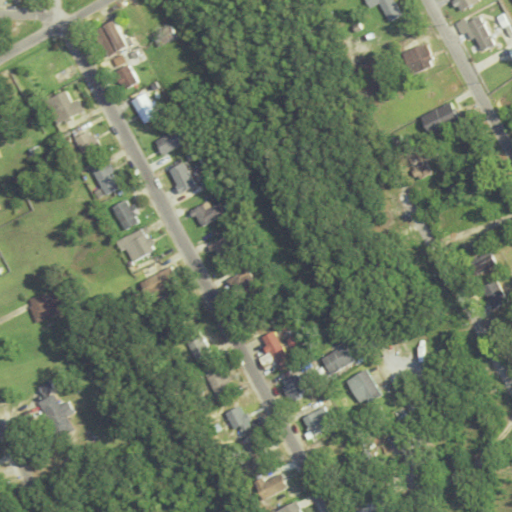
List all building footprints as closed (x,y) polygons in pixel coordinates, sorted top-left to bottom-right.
[(395,0),(403,12),(390,20),(381,2),(371,7),(367,0),(395,0)] [(460,5),(457,6),(454,0),(480,0),(463,10),(460,5)] [(499,15),(505,12),(510,23),(505,26),(499,15)] [(128,43),(121,47),(121,49),(110,55),(103,43),(102,43),(98,36),(99,35),(96,29),(107,23),(107,22),(116,17),(115,15),(119,13),(122,19),(119,20),(128,37),(132,35),(136,42),(130,45),(128,43)] [(496,43),(483,50),(481,46),(482,46),(476,36),(473,38),(469,30),(463,33),(457,22),(467,17),(470,21),(481,13),(492,33),(493,33),(495,36),(493,37),(496,43)] [(154,33),(172,24),(179,36),(160,45),(154,33)] [(431,59),(433,65),(414,73),(413,70),(410,71),(404,57),(406,56),(404,51),(424,43),(425,44),(428,43),(434,58),(431,59)] [(131,52),(138,48),(141,54),(134,58),(131,52)] [(375,60),(390,51),(396,62),(381,71),(375,60)] [(116,67),(126,62),(122,54),(112,59),(116,67)] [(125,82),(123,83),(119,76),(121,75),(118,69),(130,63),(139,81),(128,87),(125,82)] [(74,119),(67,122),(66,119),(59,122),(47,100),(67,89),(74,102),(80,99),(85,109),(72,116),(74,119)] [(134,99),(147,91),(160,114),(147,121),(134,99)] [(423,115),(453,101),(462,120),(432,134),(423,115)] [(160,146),(161,146),(157,140),(180,127),(187,141),(164,154),(160,146)] [(447,142),(471,128),(476,136),(473,138),(476,144),(455,156),(447,142)] [(96,132),(102,144),(85,154),(76,137),(75,135),(76,135),(75,133),(77,131),(78,133),(81,131),(82,133),(89,129),(92,135),(96,132)] [(394,136),(401,133),(405,140),(398,144),(394,136)] [(30,149),(39,145),(41,151),(32,155),(30,149)] [(411,158),(428,148),(432,154),(436,151),(439,156),(434,159),(432,156),(427,159),(434,171),(432,173),(432,174),(430,175),(429,174),(422,178),(420,175),(417,176),(414,170),(416,168),(411,158)] [(187,154),(194,150),(197,157),(190,160),(187,154)] [(179,187),(178,185),(180,184),(172,168),(185,161),(197,184),(181,192),(181,190),(179,191),(178,187),(179,187)] [(112,171),(121,187),(107,194),(93,169),(102,164),(103,167),(111,162),(115,170),(112,171)] [(435,203),(431,195),(428,196),(423,186),(438,177),(448,196),(435,203)] [(436,221),(440,219),(437,213),(462,198),(463,200),(470,195),(478,209),(445,229),(445,228),(441,230),(436,221)] [(140,221),(123,231),(119,225),(123,223),(114,207),(127,199),(131,206),(135,203),(141,213),(137,215),(140,221)] [(219,202),(225,213),(204,225),(197,214),(194,216),(191,211),(209,201),(212,206),(219,202)] [(152,235),(156,243),(153,245),(155,249),(134,261),(127,247),(122,250),(117,240),(130,234),(148,225),(151,232),(148,234),(149,237),(152,235)] [(223,261),(216,249),(213,251),(210,246),(231,233),(241,250),(223,261)] [(470,261),(491,250),(498,263),(477,274),(470,261)] [(139,262),(142,267),(133,273),(130,267),(131,267),(128,262),(131,260),(134,265),(139,262)] [(142,282),(172,266),(180,279),(149,295),(142,282)] [(242,294),(236,282),(231,285),(228,279),(249,267),(259,285),(242,294)] [(480,286),(490,310),(506,303),(496,279),(480,286)] [(59,295),(65,311),(37,322),(31,307),(33,306),(30,299),(46,292),(49,299),(59,295)] [(156,297),(163,294),(166,300),(159,303),(156,297)] [(272,351),(269,352),(266,346),(268,345),(264,337),(275,330),(290,356),(292,355),(296,362),(282,370),(272,351)] [(200,359),(189,339),(197,335),(198,338),(211,331),(220,348),(200,359)] [(288,339),(294,335),(301,348),(295,352),(288,339)] [(324,358),(347,344),(357,360),(334,374),(324,358)] [(300,364),(309,358),(314,366),(305,371),(300,364)] [(229,373),(233,380),(230,382),(232,387),(218,394),(205,369),(219,361),(226,374),(229,373)] [(186,366),(191,362),(196,370),(191,373),(186,366)] [(354,388),(353,389),(351,386),(352,386),(348,380),(368,368),(383,394),(370,403),(367,399),(362,402),(354,388)] [(310,378),(314,387),(308,390),(301,393),(303,397),(296,400),(294,397),(290,400),(283,386),(287,384),(285,380),(299,373),(303,381),(310,378)] [(321,377),(328,373),(333,381),(326,385),(321,377)] [(40,387),(51,380),(57,390),(46,397),(40,387)] [(76,429),(58,439),(44,413),(45,412),(40,402),(55,393),(62,405),(70,400),(76,412),(69,416),(76,429)] [(219,408),(234,400),(236,405),(221,412),(219,408)] [(368,416),(371,414),(369,410),(381,403),(388,416),(374,425),(368,416)] [(253,428),(245,432),(242,425),(236,428),(227,412),(241,405),(246,414),(249,412),(253,420),(249,422),(253,428)] [(305,417),(326,405),(330,413),(325,416),(331,426),(315,435),(305,417)] [(213,426),(220,423),(223,431),(217,434),(213,426)] [(248,446),(262,439),(271,457),(256,464),(248,446)] [(321,449),(333,442),(343,459),(331,466),(321,449)] [(145,451),(154,445),(160,456),(151,461),(145,451)] [(267,499),(256,481),(264,476),(267,482),(284,472),(291,485),(267,499)] [(277,511),(298,500),(303,508),(301,509),(302,511),(277,511)]
